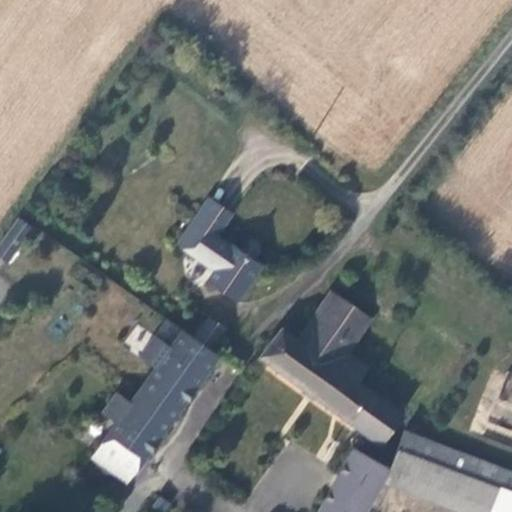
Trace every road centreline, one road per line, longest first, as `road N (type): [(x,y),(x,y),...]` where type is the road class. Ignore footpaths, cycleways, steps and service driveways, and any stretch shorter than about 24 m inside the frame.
road 1 (unknown): [(231,511),(167,457),(366,207)]
road 2 (unclassified): [(511,40),(366,207),(285,155),(249,164),(226,198)]
